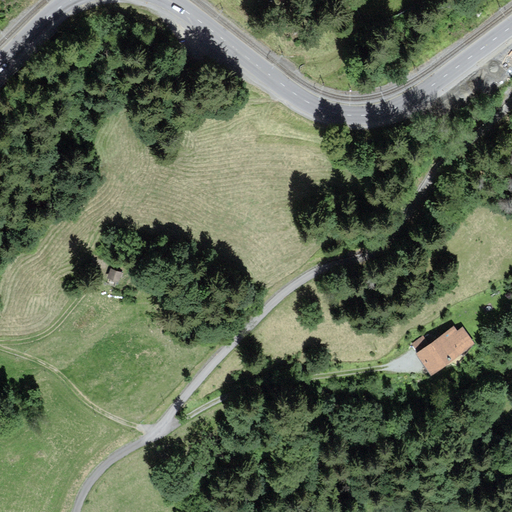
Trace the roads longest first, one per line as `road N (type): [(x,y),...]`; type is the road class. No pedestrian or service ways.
road 1 (secondary): [(166,0),(307,102),(348,115),(407,102),(511,26)]
road 2 (track): [(154,432),(232,394),(402,364)]
road 3 (track): [(0,347),(48,365),(86,401),(154,432)]
